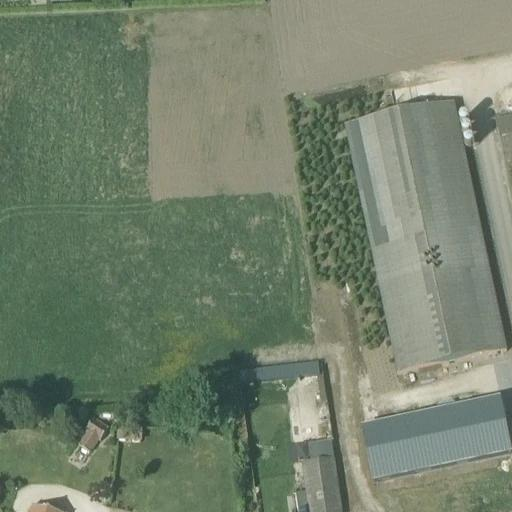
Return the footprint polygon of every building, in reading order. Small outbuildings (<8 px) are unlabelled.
[(454,105),(345,128),(398,376),(506,353),(454,105)] [(504,162),(511,160),(511,117),(495,121),(504,162)] [(511,397),(390,414),(398,468),(511,452),(511,397)] [(80,448),(90,455),(99,443),(101,444),(110,431),(94,421),(85,434),(87,436),(80,448)] [(302,465),(306,494),(308,511),(340,511),(331,442),(306,445),(308,464),(302,465)]
